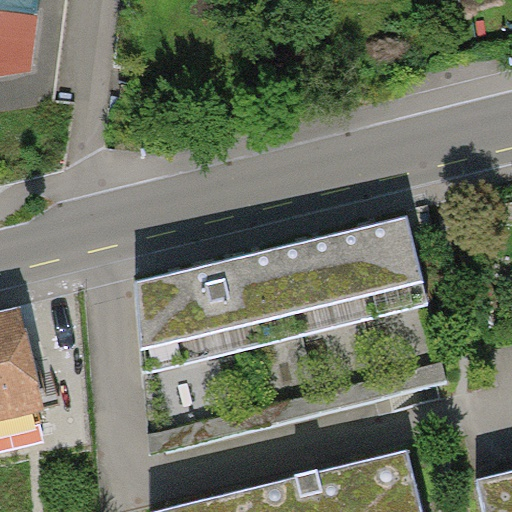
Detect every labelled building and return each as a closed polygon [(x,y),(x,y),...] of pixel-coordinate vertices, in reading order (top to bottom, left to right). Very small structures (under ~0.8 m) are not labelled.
[(380,382),(448,366),(415,228),(347,244),(380,382)] [(311,398),(380,382),(347,244),(278,260),(311,398)] [(242,414),(311,398),(278,260),(210,277),(242,414)] [(196,425),(242,414),(210,277),(176,285),(196,425)] [(153,436),(196,425),(176,285),(147,292),(153,436)] [(0,326),(0,436),(57,423),(31,319),(0,326)] [(430,511),(417,458),(287,492),(291,511),(430,511)] [(511,511),(511,483),(492,489),(497,511),(511,511)] [(207,511),(291,511),(287,492),(207,511)]
